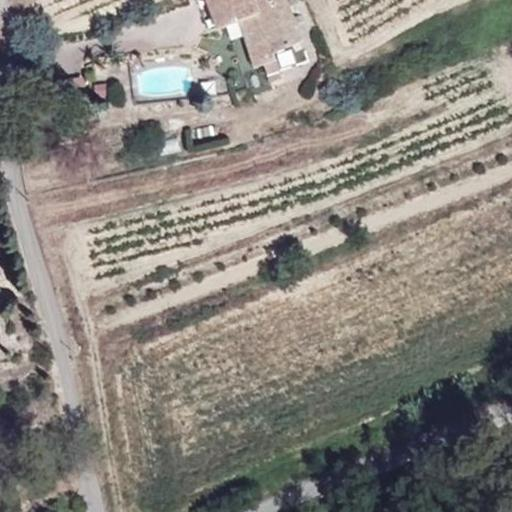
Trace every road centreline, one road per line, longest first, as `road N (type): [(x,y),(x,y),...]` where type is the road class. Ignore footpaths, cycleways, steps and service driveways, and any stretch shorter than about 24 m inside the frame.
road 1 (unclassified): [(96,511),(10,142),(2,0)]
road 2 (unclassified): [(268,511),(511,412)]
